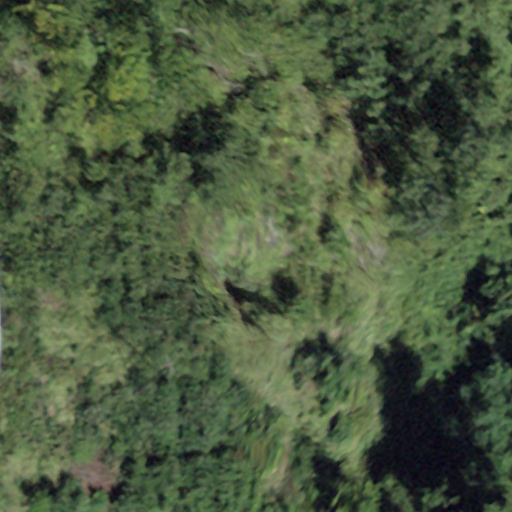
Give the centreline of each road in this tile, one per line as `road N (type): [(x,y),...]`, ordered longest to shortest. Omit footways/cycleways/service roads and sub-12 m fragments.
road 1 (track): [(143,0),(222,511)]
road 2 (primary): [(0,379),(37,511)]
